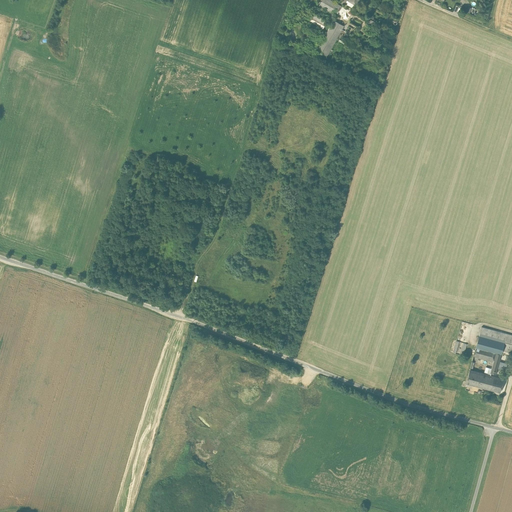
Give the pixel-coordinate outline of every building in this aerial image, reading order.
[(360,29),(364,21),(350,13),(328,0),(322,0),(319,6),(360,29)] [(314,14),(309,22),(323,30),(327,21),(314,14)] [(334,20),(316,50),(327,56),(337,38),(344,26),(334,20)] [(511,335),(481,327),(479,335),(505,342),(502,351),(511,353),(511,335)] [(505,342),(479,335),(476,347),(496,353),(501,354),(502,351),(505,342)] [(496,353),(476,347),(473,356),(493,362),(496,353)] [(493,362),(490,373),(495,374),(501,354),(496,353),(493,362)] [(507,364),(500,362),(498,368),(505,370),(507,364)] [(486,374),(470,369),(466,383),(482,387),(486,374)] [(504,379),(486,374),(482,387),(500,392),(504,379)]
